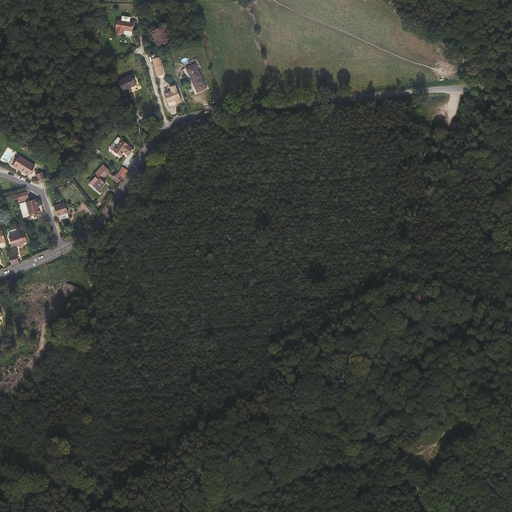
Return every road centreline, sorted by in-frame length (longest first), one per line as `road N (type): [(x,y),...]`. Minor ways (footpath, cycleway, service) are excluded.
road 1 (residential): [(511,87),(196,114),(153,141),(87,245),(62,254)]
road 2 (track): [(402,452),(300,470),(205,511)]
